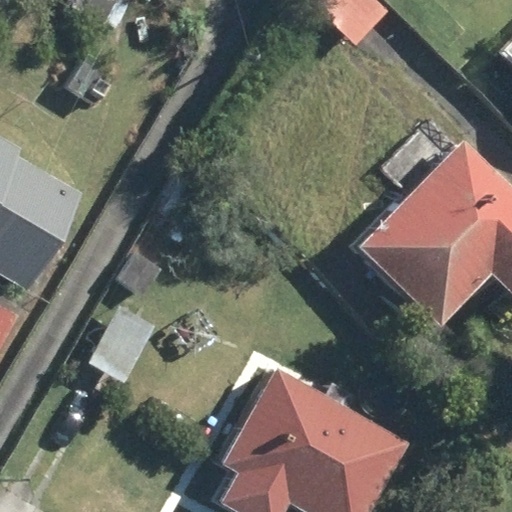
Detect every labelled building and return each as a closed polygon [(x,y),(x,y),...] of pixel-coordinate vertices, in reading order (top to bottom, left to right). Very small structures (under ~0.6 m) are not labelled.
[(125,0),(65,0),(57,16),(102,41),(125,0)] [(378,15),(362,0),(293,0),(342,50),(378,15)] [(121,75),(78,48),(49,94),(92,121),(121,75)] [(511,304),(511,214),(444,145),(336,251),(415,332),(468,281),(501,316),(511,304)] [(0,291),(5,295),(64,197),(0,159),(4,153),(0,150),(0,291)] [(148,332),(111,309),(70,377),(106,399),(148,332)] [(201,469),(218,479),(200,506),(208,511),(264,511),(267,507),(274,511),(350,511),(389,446),(258,370),(201,469)]
